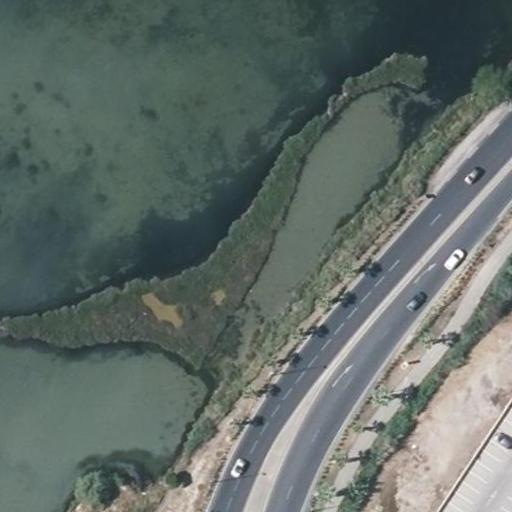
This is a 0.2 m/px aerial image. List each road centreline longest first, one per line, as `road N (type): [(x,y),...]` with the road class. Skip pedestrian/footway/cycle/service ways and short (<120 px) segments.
road 1 (primary): [(511,135),(271,413),(225,511)]
road 2 (primary): [(276,511),(350,370),(511,187)]
